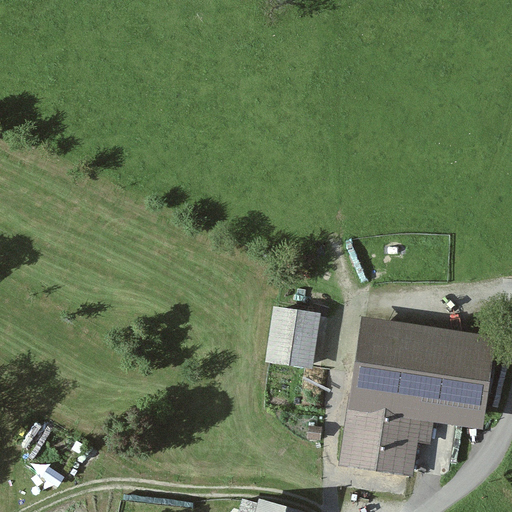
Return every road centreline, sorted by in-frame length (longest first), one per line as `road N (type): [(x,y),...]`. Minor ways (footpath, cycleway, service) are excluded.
road 1 (track): [(350,511),(245,486),(104,479),(29,511)]
road 2 (track): [(430,511),(485,467),(511,418)]
